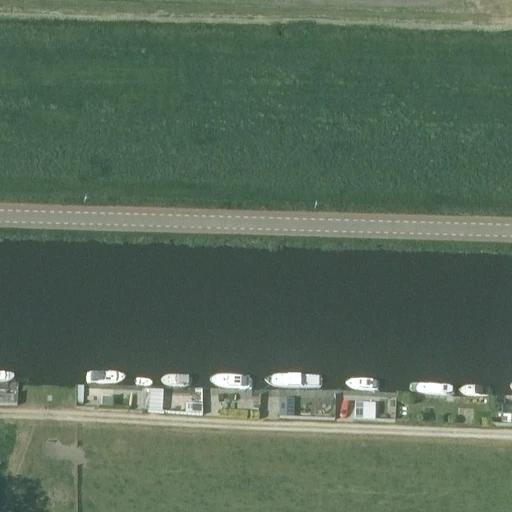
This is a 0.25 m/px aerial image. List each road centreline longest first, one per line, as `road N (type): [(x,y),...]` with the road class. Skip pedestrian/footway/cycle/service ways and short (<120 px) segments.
road 1 (track): [(0,418),(511,437)]
road 2 (tertiary): [(511,236),(0,220)]
